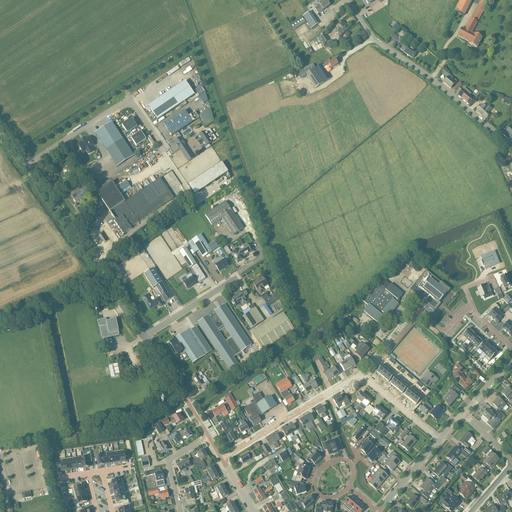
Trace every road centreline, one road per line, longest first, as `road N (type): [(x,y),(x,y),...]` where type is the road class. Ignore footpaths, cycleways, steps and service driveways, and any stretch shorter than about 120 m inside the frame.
road 1 (unclassified): [(511,144),(373,38),(347,0)]
road 2 (unclassified): [(142,337),(25,165)]
road 3 (unclassified): [(25,165),(129,100),(164,148)]
road 4 (residential): [(366,377),(221,459)]
road 5 (residential): [(366,377),(419,313),(446,330),(471,304)]
